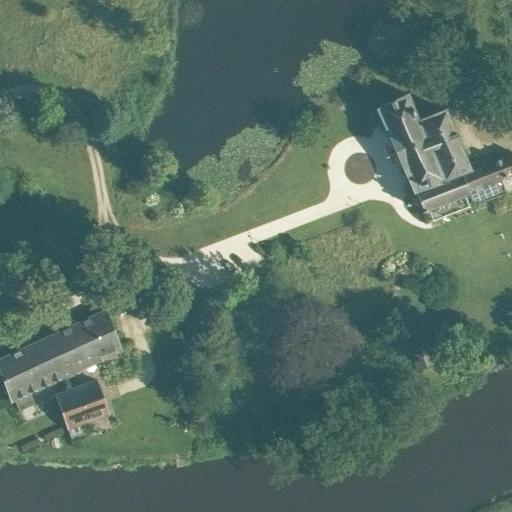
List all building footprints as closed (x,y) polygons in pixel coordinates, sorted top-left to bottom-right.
[(407,93),(376,109),(414,194),(411,198),(414,207),(420,207),(422,211),(426,209),(464,195),(468,194),(467,192),(469,191),(476,189),(469,171),(443,109),(417,120),(407,93)] [(511,153),(469,171),(476,189),(469,191),(474,204),(511,190),(511,153)] [(73,367),(118,349),(105,311),(59,332),(74,372),(75,372),(73,367)] [(63,377),(74,372),(59,332),(0,359),(0,372),(11,401),(63,377)] [(88,433),(84,422),(108,413),(96,381),(54,396),(66,428),(68,428),(72,439),(88,433)]
